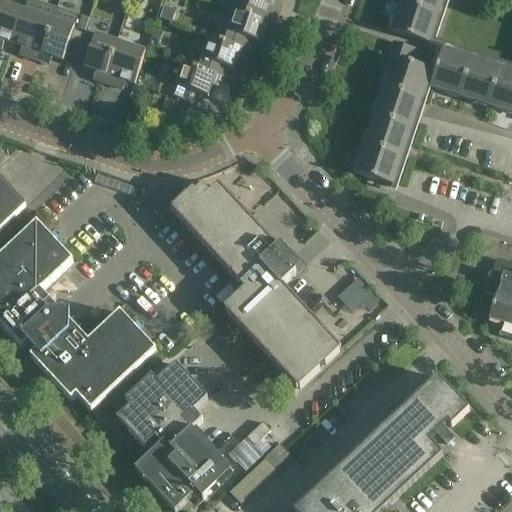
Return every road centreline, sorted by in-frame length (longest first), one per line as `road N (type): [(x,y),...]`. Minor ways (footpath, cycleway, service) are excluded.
road 1 (residential): [(0,115),(155,167),(214,150),(259,123)]
road 2 (residential): [(390,278),(277,156),(259,123)]
road 3 (residential): [(511,409),(390,278)]
road 4 (residential): [(259,123),(295,80),(332,0)]
road 5 (primary): [(86,511),(0,420)]
